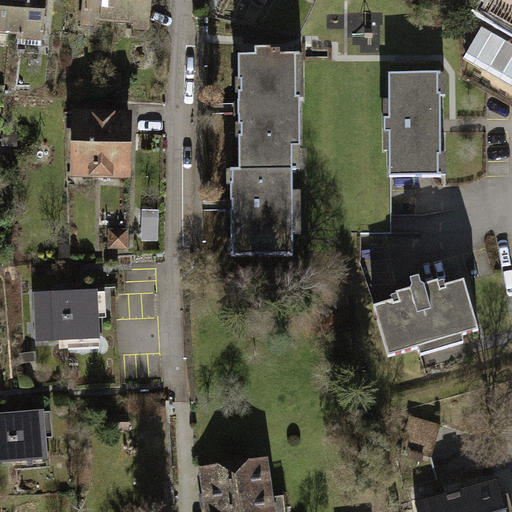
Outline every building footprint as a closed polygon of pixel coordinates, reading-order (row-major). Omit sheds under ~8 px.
[(59,0),(0,0),(0,39),(55,45),(59,0)] [(161,0),(89,0),(86,29),(158,36),(161,0)] [(511,0),(493,0),(482,20),(511,35),(511,0)] [(246,62),(245,177),(317,178),(319,64),(292,64),(292,51),(269,50),(268,62),(246,62)] [(462,78),(398,77),(397,103),(386,103),(385,154),(398,154),(398,183),(462,184),(463,156),(453,156),(454,103),(461,103),(462,78)] [(152,126),(86,122),(82,182),(148,185),(152,126)] [(316,270),(317,178),(245,177),(243,269),(316,270)] [(86,204),(84,225),(103,227),(105,206),(86,204)] [(130,228),(114,231),(117,249),(133,247),(130,228)] [(375,310),(391,359),(417,351),(421,363),(467,348),(464,340),(483,334),(467,286),(444,293),(441,283),(426,288),(423,278),(412,282),(415,290),(398,295),(400,302),(375,310)] [(38,283),(41,349),(108,346),(104,280),(38,283)] [(0,406),(0,473),(54,470),(51,404),(0,406)] [(269,450),(199,459),(205,511),(291,511),(288,488),(274,490),(269,450)] [(505,511),(499,482),(416,502),(418,511),(505,511)]
